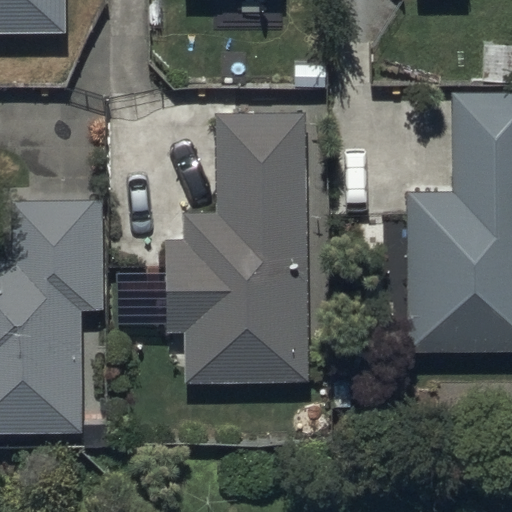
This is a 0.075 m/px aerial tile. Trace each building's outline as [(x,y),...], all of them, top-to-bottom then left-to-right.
[(62,0),(0,0),(0,33),(63,33),(62,0)] [(219,48),(219,95),(297,95),(297,48),(219,48)] [(401,363),(511,362),(511,102),(453,103),(453,202),(401,202),(401,363)] [(188,395),(304,394),(303,124),(215,124),(216,224),(187,224),(187,253),(170,253),(171,348),(187,347),(188,395)] [(0,443),(79,444),(79,321),(101,321),(101,211),(20,212),(20,270),(0,269),(0,443)]
